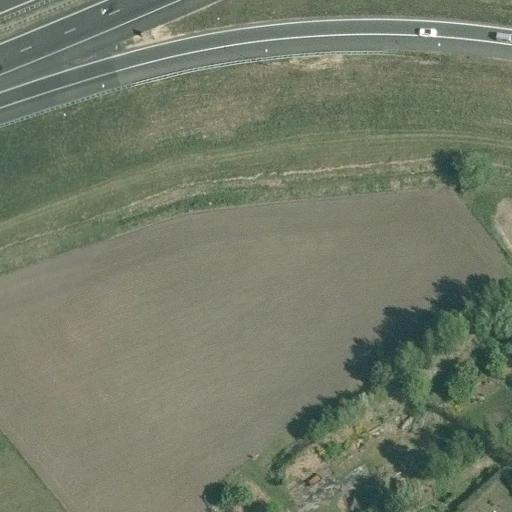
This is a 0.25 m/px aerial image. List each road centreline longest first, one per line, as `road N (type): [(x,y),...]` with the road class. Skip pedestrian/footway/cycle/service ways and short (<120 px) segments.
road 1 (motorway): [(0,101),(92,70),(279,32),(403,28),(511,38)]
road 2 (motorway): [(0,59),(143,0)]
